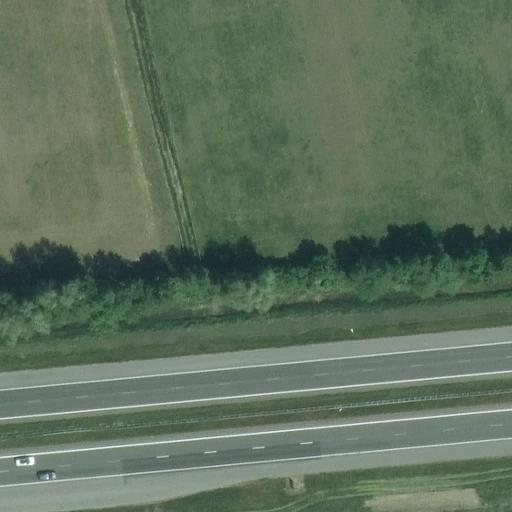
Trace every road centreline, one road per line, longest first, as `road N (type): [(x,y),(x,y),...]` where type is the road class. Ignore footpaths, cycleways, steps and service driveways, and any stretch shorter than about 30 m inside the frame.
road 1 (motorway): [(511,357),(0,405)]
road 2 (motorway): [(0,472),(511,425)]
